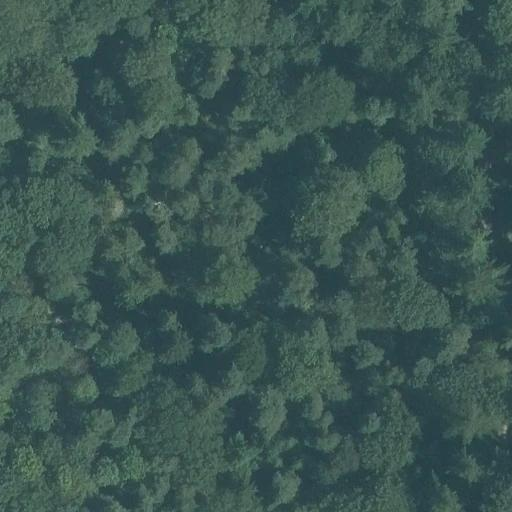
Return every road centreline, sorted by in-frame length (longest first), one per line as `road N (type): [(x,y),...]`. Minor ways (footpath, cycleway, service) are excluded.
road 1 (unknown): [(471,101),(511,372)]
road 2 (track): [(359,0),(471,101),(484,140),(511,162)]
